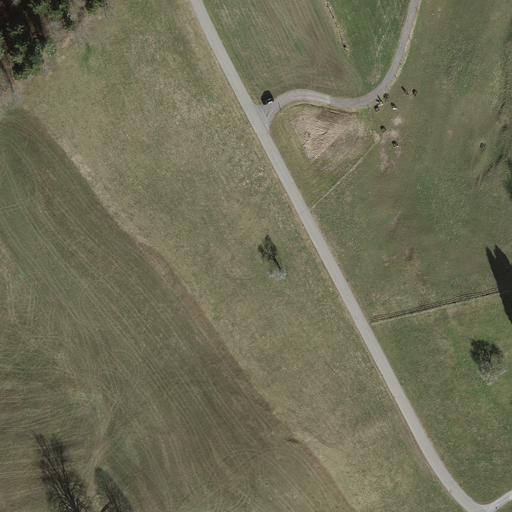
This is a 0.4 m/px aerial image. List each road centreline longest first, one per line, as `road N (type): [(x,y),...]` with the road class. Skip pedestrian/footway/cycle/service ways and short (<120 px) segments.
road 1 (unclassified): [(477,511),(431,455),(194,0)]
road 2 (track): [(255,121),(283,99),(305,95),(367,102),(400,55),(415,0)]
